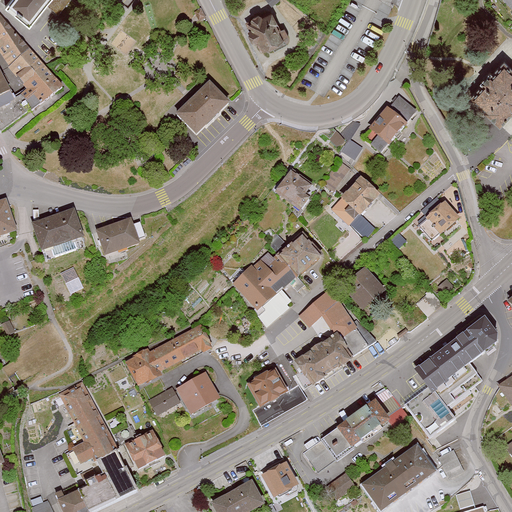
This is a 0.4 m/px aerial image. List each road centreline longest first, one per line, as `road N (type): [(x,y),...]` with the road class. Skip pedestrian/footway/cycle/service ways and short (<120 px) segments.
road 1 (primary): [(484,288),(351,390),(132,511)]
road 2 (residential): [(265,103),(163,199),(134,207),(87,204),(8,187)]
road 3 (residential): [(462,168),(268,333)]
road 4 (residential): [(484,288),(510,348),(473,431),(478,458),(511,511)]
road 5 (tertiary): [(265,103),(321,117),(369,93),(414,0)]
road 6 (residential): [(434,0),(416,75),(462,168)]
road 7 (unknown): [(59,511),(41,460),(44,445),(68,426),(64,407)]
